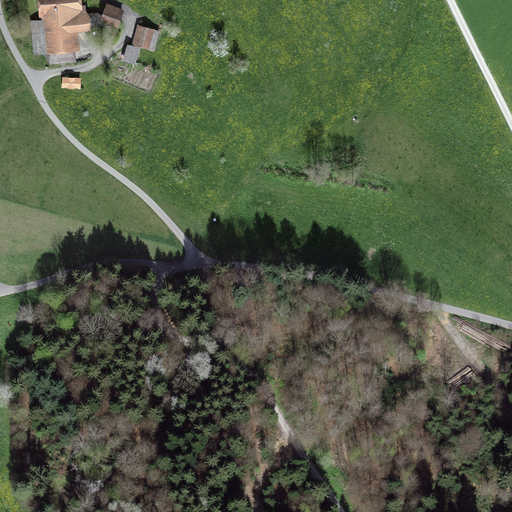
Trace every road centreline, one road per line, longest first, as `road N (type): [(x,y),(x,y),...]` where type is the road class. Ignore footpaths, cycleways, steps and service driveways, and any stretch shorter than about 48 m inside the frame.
road 1 (track): [(511,325),(272,269),(160,267),(0,293)]
road 2 (track): [(203,268),(141,193),(56,132),(9,33),(3,0)]
road 3 (track): [(341,511),(249,372),(168,327),(156,304),(160,267)]
road 4 (track): [(450,0),(511,123)]
